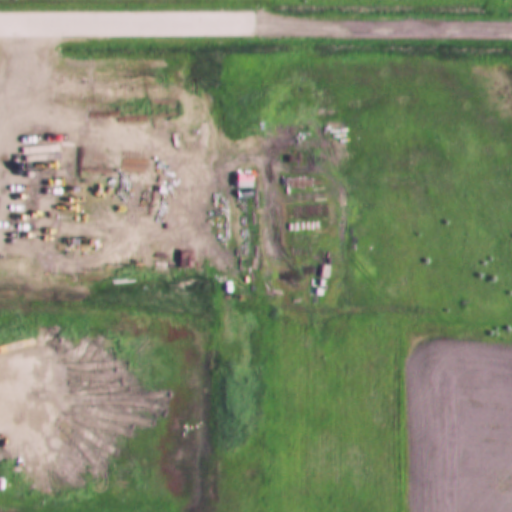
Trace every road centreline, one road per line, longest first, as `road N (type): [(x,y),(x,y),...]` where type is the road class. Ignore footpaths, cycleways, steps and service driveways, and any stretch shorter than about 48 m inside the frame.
road 1 (residential): [(511,28),(245,26)]
road 2 (residential): [(245,26),(0,23)]
